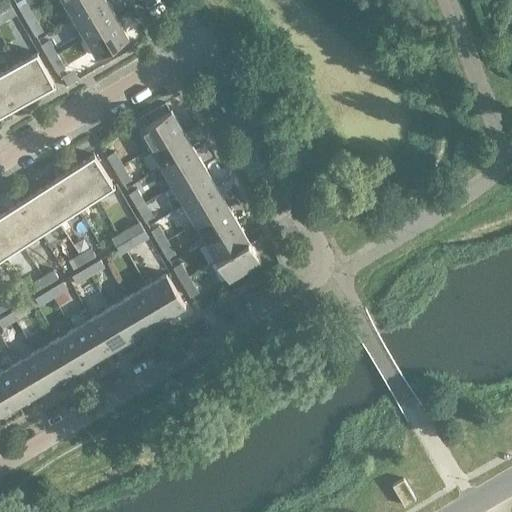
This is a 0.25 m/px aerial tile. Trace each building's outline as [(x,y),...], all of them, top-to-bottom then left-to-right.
[(0,11),(11,5),(7,0),(1,0),(0,1),(0,11)] [(42,0),(25,0),(26,2),(35,16),(47,8),(42,0)] [(103,0),(63,0),(74,17),(103,0)] [(117,17),(106,0),(103,0),(74,17),(85,36),(117,17)] [(26,2),(19,6),(27,20),(35,16),(26,2)] [(15,13),(11,5),(0,11),(0,21),(0,22),(15,13)] [(43,30),(35,16),(27,20),(35,34),(43,30)] [(128,37),(117,17),(85,36),(96,56),(128,37)] [(48,39),(41,43),(49,57),(57,53),(48,39)] [(36,52),(16,63),(34,95),(54,84),(36,52)] [(65,67),(57,53),(49,57),(57,71),(65,67)] [(34,95),(16,63),(0,71),(0,77),(16,106),(34,95)] [(0,114),(16,106),(0,77),(0,114)] [(139,128),(151,147),(183,129),(171,109),(139,128)] [(194,147),(183,129),(151,147),(162,166),(194,147)] [(205,166),(194,147),(162,166),(173,185),(205,166)] [(114,150),(107,155),(115,169),(123,164),(114,150)] [(94,154),(75,166),(95,197),(114,185),(94,154)] [(131,178),(123,164),(115,169),(123,183),(131,178)] [(95,197),(75,166),(57,178),(77,209),(95,197)] [(216,184),(205,166),(173,185),(184,203),(216,184)] [(77,209),(57,178),(38,189),(58,220),(77,209)] [(227,203),(216,184),(184,203),(195,222),(227,203)] [(136,187),(129,192),(137,206),(145,201),(136,187)] [(58,220),(38,189),(20,201),(40,232),(58,220)] [(40,232),(20,201),(2,213),(22,244),(40,232)] [(153,215),(145,201),(137,206),(145,220),(153,215)] [(238,221),(227,203),(195,222),(206,240),(238,221)] [(22,244),(2,213),(0,213),(0,249),(4,255),(22,244)] [(144,229),(139,221),(125,229),(130,237),(144,229)] [(249,240),(238,221),(206,240),(217,259),(249,240)] [(158,225),(151,229),(159,243),(167,239),(158,225)] [(130,237),(125,229),(111,238),(116,245),(130,237)] [(148,236),(144,229),(130,237),(134,245),(148,236)] [(134,245),(130,237),(116,245),(120,253),(134,245)] [(175,253),(167,239),(159,243),(167,257),(175,253)] [(260,260),(249,240),(217,259),(229,279),(260,260)] [(90,247),(80,253),(84,261),(95,254),(90,247)] [(84,261),(80,253),(69,260),(73,267),(84,261)] [(104,266),(100,258),(86,266),(90,274),(104,266)] [(180,262),(173,266),(181,280),(189,276),(180,262)] [(90,274),(86,266),(72,275),(77,282),(90,274)] [(53,269),(42,275),(47,283),(58,276),(53,269)] [(166,272),(147,284),(166,316),(185,304),(166,272)] [(47,283),(42,275),(31,282),(36,289),(47,283)] [(198,291),(189,276),(181,280),(190,296),(198,291)] [(67,288),(63,280),(49,288),(53,296),(67,288)] [(166,316),(147,284),(128,295),(147,327),(166,316)] [(53,296),(49,288),(35,297),(39,304),(53,296)] [(16,291),(5,297),(10,305),(21,298),(16,291)] [(147,327),(128,295),(109,306),(128,338),(147,327)] [(0,310),(10,305),(5,297),(0,300),(0,310)] [(30,310),(26,302),(12,310),(16,318),(30,310)] [(128,338),(109,306),(91,317),(110,349),(128,338)] [(16,318),(12,310),(0,317),(0,322),(2,326),(16,318)] [(110,349),(91,317),(72,328),(91,360),(110,349)] [(91,360),(72,328),(54,339),(73,371),(91,360)] [(73,371),(54,339),(35,350),(54,382),(73,371)] [(54,382),(35,350),(16,361),(35,393),(54,382)] [(35,393),(16,361),(0,370),(0,376),(16,404),(35,393)] [(0,414),(16,404),(0,376),(0,414)] [(415,498),(403,478),(392,484),(404,505),(415,498)]
